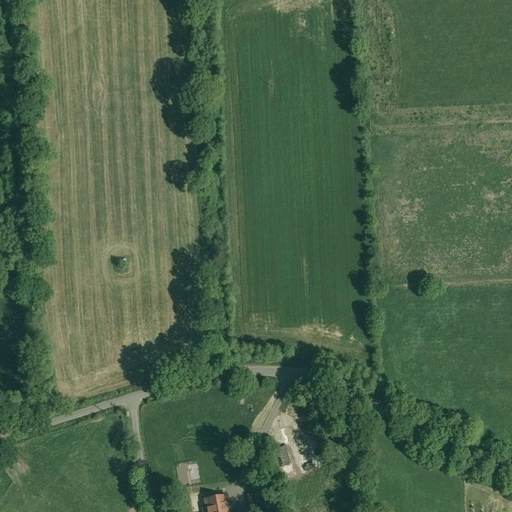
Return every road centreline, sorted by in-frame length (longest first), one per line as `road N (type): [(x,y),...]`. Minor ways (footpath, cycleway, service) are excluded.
road 1 (unclassified): [(0,439),(228,365),(285,365),(406,410),(511,465)]
road 2 (unknown): [(285,365),(200,488),(168,494)]
